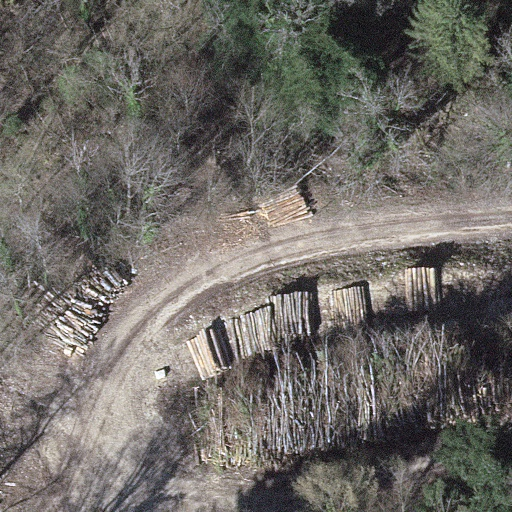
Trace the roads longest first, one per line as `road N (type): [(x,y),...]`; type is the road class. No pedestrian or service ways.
road 1 (track): [(76,511),(92,499),(111,360),(126,323),(157,285),(207,262),(338,236),(511,221)]
road 2 (track): [(92,499),(247,500),(511,460)]
